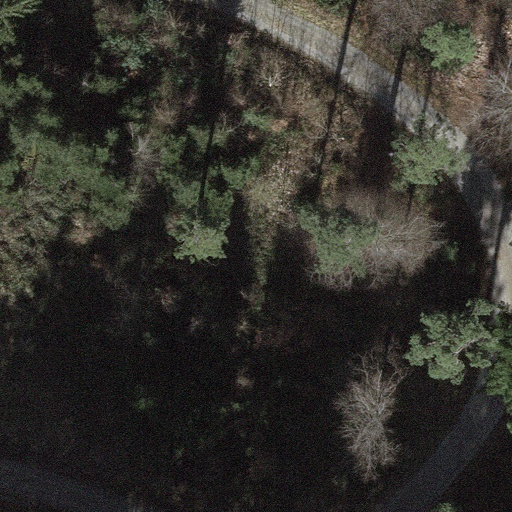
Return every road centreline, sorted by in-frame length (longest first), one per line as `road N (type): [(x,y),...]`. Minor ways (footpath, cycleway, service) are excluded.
road 1 (track): [(511,239),(488,146),(325,5),(298,0)]
road 2 (track): [(383,511),(467,431),(511,328)]
